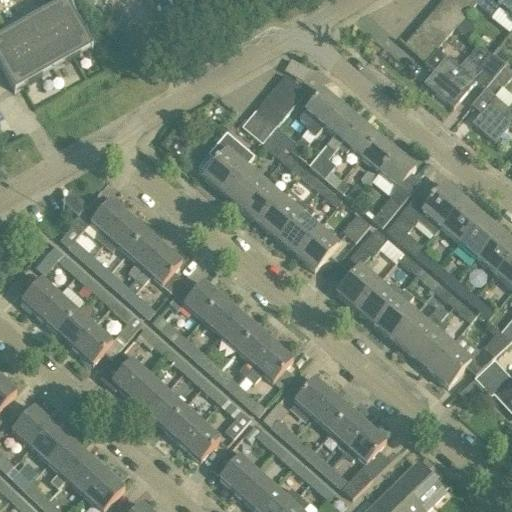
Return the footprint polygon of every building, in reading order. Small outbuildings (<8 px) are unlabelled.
[(172,0),(189,14),(200,0),(172,0)] [(460,24),(469,15),(451,0),(443,0),(438,6),(460,24)] [(451,0),(469,15),(477,4),(472,0),(451,0)] [(511,20),(511,0),(482,0),(476,8),(491,20),(499,10),(511,20)] [(0,72),(14,96),(92,52),(64,4),(0,41),(0,72)] [(451,35),(460,24),(438,6),(430,16),(451,35)] [(443,45),(451,35),(430,16),(421,26),(443,45)] [(436,53),(443,45),(421,26),(413,36),(434,55),(436,53)] [(425,66),(434,55),(413,36),(403,47),(425,66)] [(424,88),(453,112),(475,86),(484,93),(502,72),(505,70),(488,57),(478,49),(465,64),(466,64),(459,72),(436,53),(434,55),(425,66),(423,67),(434,76),(424,88)] [(502,72),(484,93),(493,101),(471,128),(494,147),(507,131),(511,134),(511,104),(506,112),(494,101),(511,80),(502,72)] [(276,89),(296,106),(304,97),(284,80),(276,89)] [(288,115),(296,106),(276,89),(268,98),(288,115)] [(323,132),(340,112),(321,95),(298,122),(310,132),(307,135),(314,142),(323,132)] [(280,124),(288,115),(268,98),(261,107),(280,124)] [(273,134),(280,124),(261,107),(253,116),(273,134)] [(338,151),(358,127),(340,112),(323,132),(334,142),(309,169),(317,177),(327,165),(327,164),(338,151)] [(260,148),(273,134),(253,116),(240,131),(260,148)] [(360,163),(377,143),(358,127),(338,151),(346,158),(349,154),(360,163)] [(245,171),(253,161),(227,138),(209,159),(198,172),(198,177),(203,182),(203,183),(221,198),(245,171)] [(299,143),(296,140),(286,152),(298,162),(309,149),(300,142),(299,143)] [(378,179),(395,158),(377,143),(360,163),(378,179)] [(280,166),(286,159),(268,144),(262,151),(280,166)] [(396,194),(371,225),(381,233),(418,189),(408,181),(414,174),(395,158),(378,179),(396,194)] [(298,182),(304,175),(286,159),(280,166),(298,182)] [(240,214),(263,187),(245,172),(254,162),(253,161),(245,171),(221,198),(240,214)] [(335,193),(341,186),(330,177),(335,172),(327,165),(317,177),(335,193)] [(317,198),(323,191),(304,175),(298,182),(317,198)] [(341,186),(335,193),(342,199),(348,192),(341,186)] [(258,230),(281,202),(263,187),(240,214),(258,230)] [(352,209),(363,196),(356,189),(344,202),(352,209)] [(412,229),(414,226),(433,242),(440,234),(439,234),(462,206),(444,190),(427,210),(416,201),(401,219),(412,229)] [(323,191),(317,198),(335,213),(341,206),(323,191)] [(78,221),(81,218),(87,211),(71,196),(61,207),(78,221)] [(276,245),(306,210),(299,204),(292,212),(281,202),(258,230),(276,245)] [(102,249),(127,222),(122,218),(123,212),(114,203),(107,204),(108,206),(89,229),(99,237),(94,242),(102,249)] [(458,249),(481,221),(462,206),(439,234),(440,234),(458,249)] [(294,261),(318,234),(307,225),(314,217),(306,210),(276,245),(294,261)] [(398,248),(414,230),(412,229),(401,219),(385,237),(398,248)] [(355,248),(369,231),(357,220),(342,237),(355,248)] [(476,265),(499,237),(481,221),(458,249),(476,265)] [(125,260),(149,233),(139,224),(131,226),(127,222),(102,249),(111,257),(116,253),(125,260)] [(162,253),(158,249),(159,243),(149,233),(125,260),(135,270),(127,279),(134,286),(162,253)] [(318,234),(294,261),(313,277),(336,249),(318,234)] [(398,266),(403,260),(374,235),(359,252),(372,263),(379,255),(394,269),(397,265),(398,266)] [(494,280),(511,258),(511,247),(499,237),(476,265),(494,280)] [(74,246),(68,253),(86,268),(92,262),(74,246)] [(74,282),(81,275),(54,251),(35,273),(44,281),(56,267),(74,282)] [(162,253),(134,286),(141,291),(149,282),(161,292),(181,270),(182,271),(183,263),(174,255),(167,258),(162,253)] [(433,278),(439,271),(420,255),(415,262),(433,278)] [(511,294),(511,258),(494,280),(511,294)] [(415,281),(421,275),(403,260),(398,266),(415,281)] [(104,284),(110,277),(92,262),(86,268),(104,284)] [(452,293),(457,286),(439,271),(433,278),(452,293)] [(355,316),(378,288),(359,273),(336,300),(355,316)] [(92,299),(99,291),(81,275),(74,282),(92,299)] [(434,297),(439,290),(421,275),(415,281),(434,297)] [(110,277),(104,284),(122,300),(128,293),(110,277)] [(38,323),(57,301),(40,285),(20,307),(38,323)] [(470,309),(476,302),(457,286),(452,293),(470,309)] [(200,326),(220,303),(202,287),(182,311),(200,326)] [(396,304),(397,304),(403,297),(393,289),(387,296),(378,288),(355,316),(373,331),(396,304)] [(452,312),(457,306),(439,290),(434,297),(452,312)] [(110,314),(117,306),(99,291),(92,299),(110,314)] [(128,293),(122,300),(148,323),(155,316),(128,293)] [(56,339),(76,317),(57,301),(38,323),(56,339)] [(477,318),(477,319),(486,326),(494,317),(476,302),(470,309),(479,316),(477,318)] [(218,342),(238,319),(220,303),(200,326),(218,342)] [(415,319),(397,304),(396,304),(373,331),(391,347),(415,319)] [(117,306),(110,314),(127,329),(118,339),(126,346),(142,328),(117,306)] [(477,319),(477,318),(474,321),(457,306),(452,312),(470,328),(477,319)] [(93,333),(94,333),(100,326),(93,319),(87,327),(76,317),(56,339),(73,355),(93,333)] [(235,357),(255,334),(238,319),(218,342),(235,357)] [(410,362),(439,327),(431,319),(424,327),(415,319),(391,347),(410,362)] [(482,331),(486,326),(477,319),(470,328),(471,328),(474,324),(482,331)] [(177,351),(184,344),(158,321),(151,328),(177,351)] [(511,323),(501,338),(500,339),(510,348),(511,345),(511,323)] [(428,378),(451,350),(440,341),(447,333),(439,327),(410,362),(428,378)] [(165,363),(172,355),(145,332),(136,342),(150,355),(152,352),(165,363)] [(112,349),(94,333),(93,333),(73,355),(92,371),(112,349)] [(255,334),(235,357),(247,367),(239,376),(245,381),(273,350),(267,345),(255,334)] [(500,339),(501,338),(498,335),(483,353),(494,363),(505,353),(510,348),(500,339)] [(195,367),(202,359),(184,344),(177,351),(195,367)] [(271,388),(291,366),(273,350),(245,381),(254,389),(261,380),(271,388)] [(451,350),(428,378),(447,393),(470,366),(451,350)] [(511,361),(505,353),(494,363),(507,377),(511,372),(511,361)] [(183,379),(190,371),(172,355),(165,363),(183,379)] [(128,404),(148,382),(122,359),(109,374),(110,374),(112,372),(118,378),(110,388),(128,404)] [(213,382),(219,375),(202,359),(195,367),(213,382)] [(511,384),(509,387),(492,369),(477,383),(503,411),(508,406),(511,410),(511,384)] [(200,395),(207,387),(190,371),(183,379),(200,395)] [(237,390),(219,375),(213,382),(230,398),(237,390)] [(146,420),(166,398),(148,382),(128,404),(146,420)] [(0,384),(0,416),(16,398),(0,384)] [(311,423),(331,400),(313,384),(293,407),(311,423)] [(218,410),(225,403),(207,387),(200,395),(218,410)] [(237,390),(230,398),(258,422),(265,414),(244,396),(237,390)] [(163,436),(184,413),(166,398),(146,420),(163,436)] [(329,438),(348,416),(331,400),(311,423),(329,438)] [(225,403),(218,410),(234,425),(224,436),(233,444),(250,425),(225,403)] [(29,453),(51,429),(32,413),(12,437),(29,453)] [(181,452),(201,429),(184,413),(163,436),(181,452)] [(337,451),(344,457),(366,432),(348,416),(329,438),(340,448),(337,451)] [(272,435),(288,449),(295,441),(279,427),(272,435)] [(48,470),(69,446),(51,429),(29,453),(48,470)] [(201,429),(181,452),(199,468),(219,445),(201,429)] [(365,470),(384,448),(366,432),(344,457),(352,465),(355,461),(365,470)] [(279,452),(261,435),(255,441),(274,458),(279,452)] [(306,464),(313,456),(295,441),(288,449),(306,464)] [(66,486),(87,462),(69,446),(48,470),(57,478),(49,487),(57,494),(65,485),(66,486)] [(291,474),(297,468),(279,452),(274,458),(291,474)] [(324,480),(331,472),(313,456),(306,464),(324,480)] [(0,473),(6,479),(13,471),(0,459),(0,473)] [(84,502),(105,478),(87,462),(66,486),(84,502)] [(236,500),(256,478),(238,462),(218,484),(236,500)] [(309,490),(314,484),(297,468),(291,474),(309,490)] [(395,489),(417,511),(429,511),(444,498),(416,469),(395,489)] [(23,496),(30,488),(13,471),(6,479),(23,496)] [(324,480),(329,484),(335,476),(331,472),(324,480)] [(361,474),(341,495),(352,505),(371,484),(361,474)] [(105,478),(84,502),(95,511),(108,511),(124,495),(105,478)] [(249,511),(256,511),(274,494),(256,478),(236,500),(249,511)] [(0,497),(8,505),(15,497),(0,483),(0,497)] [(314,484),(309,490),(327,507),(332,500),(314,484)] [(39,511),(42,511),(48,505),(30,488),(23,496),(39,511)] [(377,511),(417,511),(395,489),(374,509),(377,511)] [(288,511),(299,501),(290,493),(282,501),(274,494),(256,511),(288,511)] [(15,511),(30,511),(15,497),(8,505),(15,511)] [(305,511),(308,509),(299,501),(288,511),(305,511)]
